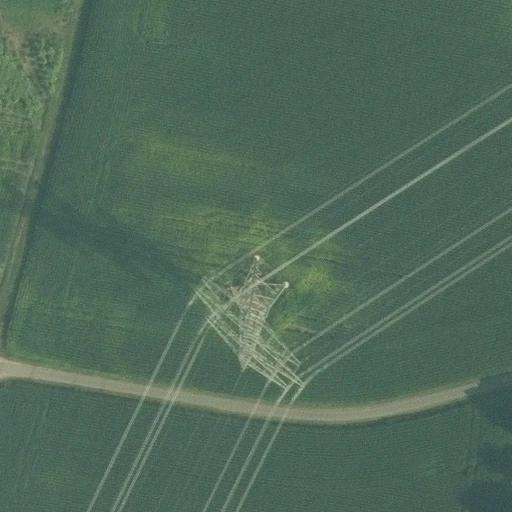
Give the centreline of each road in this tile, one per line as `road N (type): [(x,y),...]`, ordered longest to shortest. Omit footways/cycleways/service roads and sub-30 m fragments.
road 1 (unclassified): [(0,368),(334,418),(511,381)]
road 2 (track): [(0,331),(83,0)]
